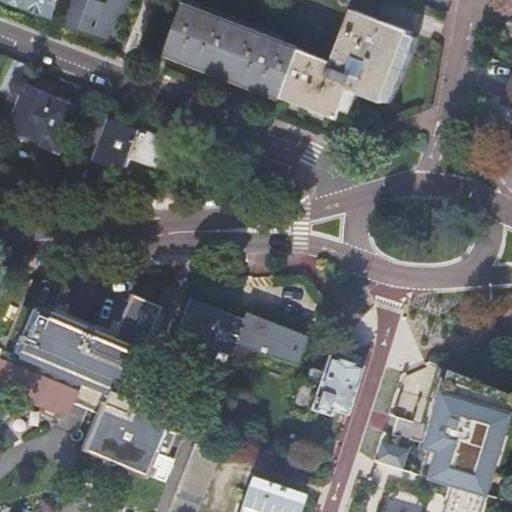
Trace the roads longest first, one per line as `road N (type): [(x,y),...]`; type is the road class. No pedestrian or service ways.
road 1 (residential): [(351,199),(311,161),(0,38)]
road 2 (secondary): [(254,225),(0,237)]
road 3 (residential): [(402,279),(334,511)]
road 4 (residential): [(462,0),(427,179)]
